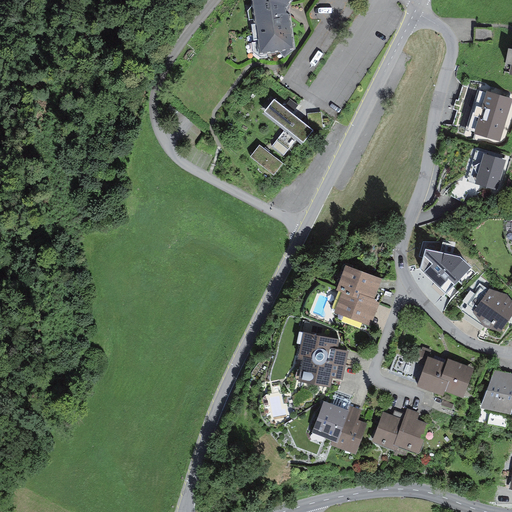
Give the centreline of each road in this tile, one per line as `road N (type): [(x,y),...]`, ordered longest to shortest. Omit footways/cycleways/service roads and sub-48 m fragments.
road 1 (unclassified): [(185,511),(214,412),(416,12)]
road 2 (residential): [(416,12),(439,25),(450,49),(404,239),(403,279),(437,326),(466,346),(511,353)]
road 3 (tertiary): [(488,511),(414,489),(306,505)]
